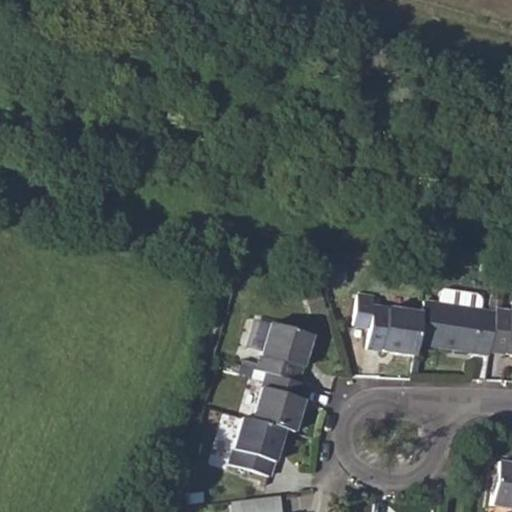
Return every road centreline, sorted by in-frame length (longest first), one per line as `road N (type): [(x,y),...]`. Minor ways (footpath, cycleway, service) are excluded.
road 1 (track): [(0,179),(204,239),(511,241)]
road 2 (residential): [(451,401),(370,402),(347,415),(344,461),(375,477),(425,467),(445,413)]
